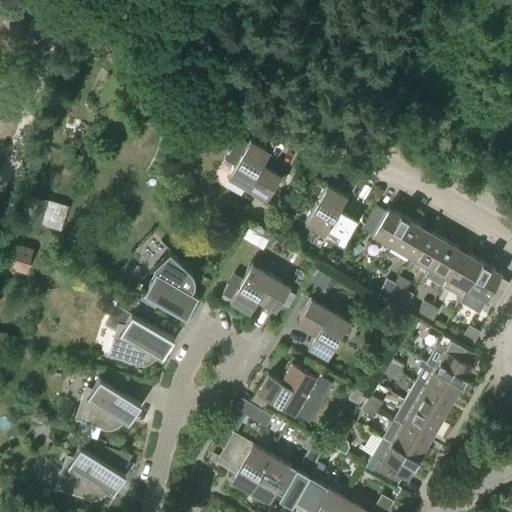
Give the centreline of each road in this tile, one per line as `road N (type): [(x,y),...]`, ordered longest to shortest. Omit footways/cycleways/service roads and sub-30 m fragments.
road 1 (residential): [(511,244),(391,169),(243,115)]
road 2 (residential): [(168,419),(224,379),(242,345),(206,328),(176,384)]
road 3 (track): [(414,0),(391,169)]
road 4 (track): [(243,115),(167,0)]
